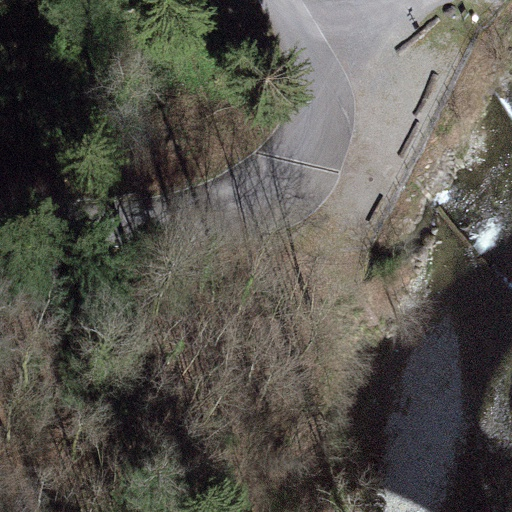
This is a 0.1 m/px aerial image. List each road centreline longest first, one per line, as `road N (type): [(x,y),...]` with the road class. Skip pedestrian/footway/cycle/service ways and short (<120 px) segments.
road 1 (track): [(325,78),(401,123),(511,230)]
road 2 (track): [(434,0),(307,40)]
